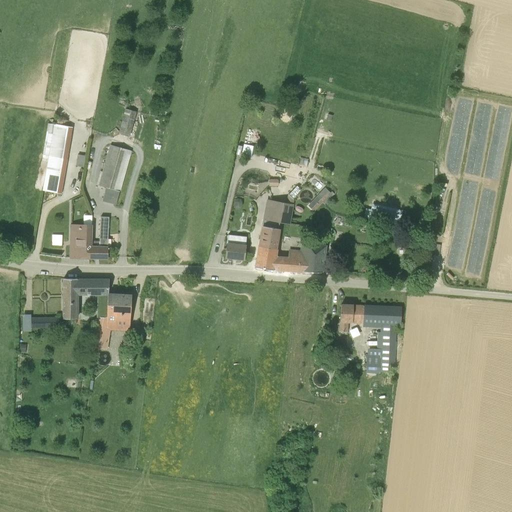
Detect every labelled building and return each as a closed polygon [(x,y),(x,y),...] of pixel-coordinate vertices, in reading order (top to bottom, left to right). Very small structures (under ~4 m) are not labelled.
[(129,137),(136,112),(125,109),(118,134),(129,137)] [(54,124),(49,155),(43,190),(61,193),(67,159),(72,127),(54,124)] [(252,153),(253,145),(244,143),(243,151),(252,153)] [(106,187),(120,191),(131,151),(111,145),(99,186),(106,187)] [(86,156),(77,155),(76,162),(85,163),(86,156)] [(116,204),(120,191),(106,187),(102,201),(116,204)] [(325,188),(316,197),(322,202),(324,204),(334,194),(331,192),(330,193),(325,188)] [(288,224),(291,207),(293,199),(288,195),(286,203),(267,199),(262,226),(259,246),(276,249),(279,222),(288,224)] [(316,197),(308,206),(314,211),(322,202),(316,197)] [(90,241),(90,258),(107,258),(107,259),(108,259),(108,246),(107,246),(109,217),(100,217),(99,242),(91,241),(90,241)] [(70,258),(90,258),(90,241),(91,241),(92,225),(71,224),(70,258)] [(53,234),(53,244),(63,244),(63,234),(53,234)] [(228,235),(225,257),(244,259),(246,237),(228,235)] [(259,246),(255,267),(273,269),(321,272),(325,247),(308,243),(302,243),(301,251),(300,251),(300,253),(289,252),(288,258),(275,257),(276,249),(259,246)] [(93,280),(86,280),(77,280),(77,279),(63,279),(63,280),(64,309),(63,309),(63,318),(77,318),(77,294),(98,295),(97,319),(100,319),(100,318),(107,318),(108,294),(109,280),(100,280),(100,281),(93,280)] [(129,328),(131,295),(108,294),(107,318),(107,325),(96,324),(94,338),(106,340),(107,327),(129,328)] [(383,348),(382,356),(395,357),(396,324),(400,324),(401,308),(340,305),(340,322),(339,332),(344,332),(344,334),(347,335),(347,322),(384,324),(383,332),(381,332),(380,348),(383,348)] [(52,329),(52,318),(31,318),(31,329),(52,329)] [(366,355),(366,366),(380,367),(380,356),(366,355)]
